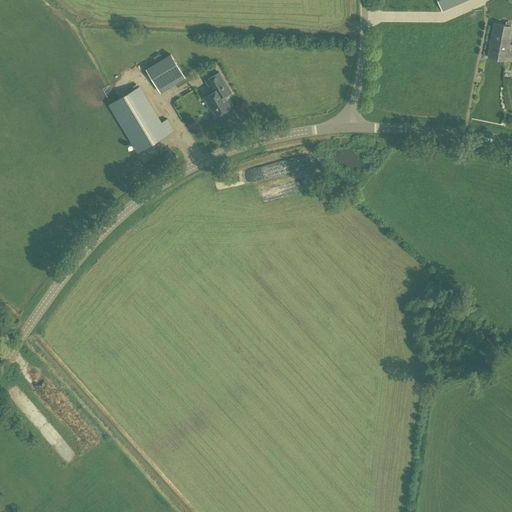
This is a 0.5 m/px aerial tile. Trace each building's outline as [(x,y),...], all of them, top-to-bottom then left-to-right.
[(437,0),(442,11),(467,0),(437,0)] [(506,60),(511,27),(511,26),(494,23),(488,57),(506,60)] [(146,69),(155,83),(165,76),(170,85),(180,79),(175,70),(178,68),(170,54),(146,69)] [(224,96),(231,92),(219,72),(206,80),(213,92),(216,90),(220,98),(224,96)] [(161,122),(139,86),(110,103),(140,151),(174,130),(167,118),(161,122)] [(230,107),(224,96),(220,98),(216,90),(213,92),(204,98),(209,106),(211,106),(217,116),(230,107)]
